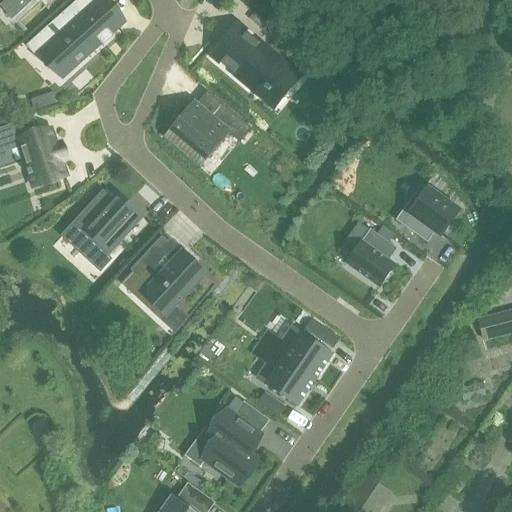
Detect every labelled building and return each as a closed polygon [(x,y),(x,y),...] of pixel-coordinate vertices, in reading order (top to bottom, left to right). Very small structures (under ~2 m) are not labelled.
[(0,0),(0,4),(5,9),(13,18),(12,20),(13,21),(16,18),(20,14),(35,0),(0,0)] [(104,0),(100,0),(98,3),(90,10),(80,0),(77,0),(77,1),(38,35),(39,36),(63,64),(71,57),(77,65),(101,44),(104,47),(115,38),(112,34),(125,23),(110,6),(105,1),(104,0)] [(250,87),(257,79),(266,87),(264,89),(269,93),(271,91),(281,100),(300,78),(293,72),(293,71),(239,26),(213,57),(240,80),(241,79),(250,87)] [(176,30),(168,56),(193,64),(202,38),(176,30)] [(207,92),(197,104),(194,102),(164,137),(165,138),(174,128),(209,157),(207,158),(209,159),(229,135),(240,144),(252,129),(207,92)] [(31,100),(35,112),(57,105),(53,93),(31,100)] [(29,176),(30,176),(34,188),(67,177),(61,161),(63,160),(58,145),(56,146),(51,130),(40,134),(35,119),(0,130),(0,141),(5,140),(9,152),(21,148),(29,171),(28,172),(29,176)] [(410,213),(412,215),(404,225),(402,224),(402,225),(428,243),(428,242),(427,241),(434,231),(436,232),(442,224),(447,228),(459,212),(421,186),(409,202),(415,206),(410,213)] [(117,198),(115,201),(103,190),(84,211),(87,214),(65,238),(91,261),(102,250),(108,255),(105,258),(106,259),(145,217),(144,216),(140,221),(134,215),(135,214),(117,198)] [(390,261),(398,249),(370,230),(362,241),(353,253),(362,259),(353,270),(380,289),(397,265),(390,261)] [(133,273),(134,274),(134,273),(158,295),(151,303),(167,318),(174,310),(178,306),(206,275),(190,260),(191,258),(183,251),(168,267),(150,250),(131,271),(133,273)] [(511,310),(479,319),(484,341),(511,334),(511,310)] [(268,333),(261,343),(314,382),(332,355),(300,333),(290,348),(268,333)] [(314,382),(261,343),(253,354),(275,369),(265,384),(269,387),(297,406),(314,382)] [(286,408),(265,393),(257,404),(279,419),(286,408)] [(242,401),(232,394),(222,408),(216,403),(202,422),(210,428),(192,452),(227,479),(245,454),(235,447),(249,428),(232,415),(242,401)] [(343,511),(377,511),(383,505),(371,497),(379,485),(368,477),(343,511)] [(0,511),(14,511),(0,496),(0,511)] [(193,511),(191,510),(177,499),(177,500),(173,497),(171,496),(159,511),(193,511)]
